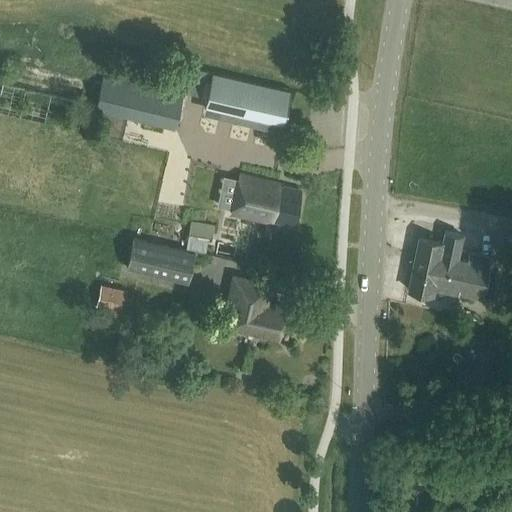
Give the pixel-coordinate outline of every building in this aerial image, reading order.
[(212,71),(204,105),(283,123),(290,90),(212,71)] [(86,78),(81,102),(96,106),(95,110),(174,129),(182,97),(96,76),(95,80),(86,78)] [(73,116),(77,101),(36,91),(1,82),(0,86),(0,93),(47,104),(46,111),(73,116)] [(0,113),(43,123),(46,111),(47,104),(0,93),(0,113)] [(238,174),(231,205),(229,212),(292,225),(300,189),(278,184),(278,183),(238,174)] [(210,241),(213,224),(189,220),(188,237),(210,241)] [(444,230),(442,241),(418,235),(407,288),(433,293),(434,286),(482,296),(489,256),(469,252),(467,259),(455,257),(460,234),(444,230)] [(132,237),(125,269),(188,283),(195,250),(132,237)] [(285,319),(288,309),(284,308),(285,306),(267,302),(271,283),(234,275),(229,299),(242,301),(236,327),(278,336),(282,319),(285,319)] [(120,310),(124,289),(100,283),(96,304),(120,310)] [(471,373),(488,377),(495,345),(478,341),(471,373)]
